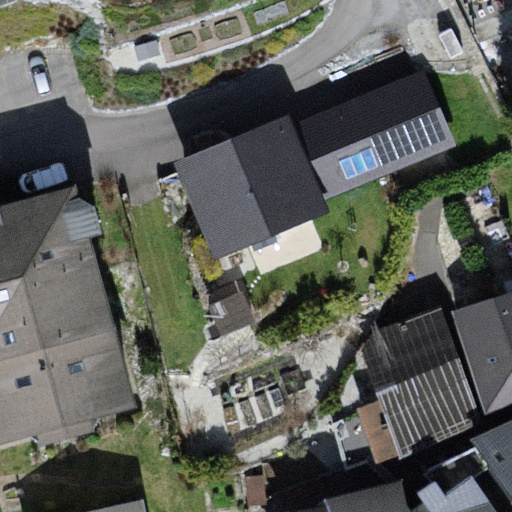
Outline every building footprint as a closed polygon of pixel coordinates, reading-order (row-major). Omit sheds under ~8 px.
[(0,0),(0,12),(33,0),(0,0)] [(419,80),(297,131),(328,209),(457,158),(419,80)] [(294,123),(179,171),(222,261),(332,218),(328,209),(297,131),(294,123)] [(0,217),(0,448),(137,412),(79,196),(0,217)] [(511,302),(455,320),(491,434),(511,424),(511,302)] [(375,345),(363,359),(404,466),(478,435),(444,316),(375,345)] [(439,469),(423,479),(424,483),(433,511),(511,511),(511,432),(495,440),(439,469)] [(433,511),(424,483),(320,511),(433,511)]
